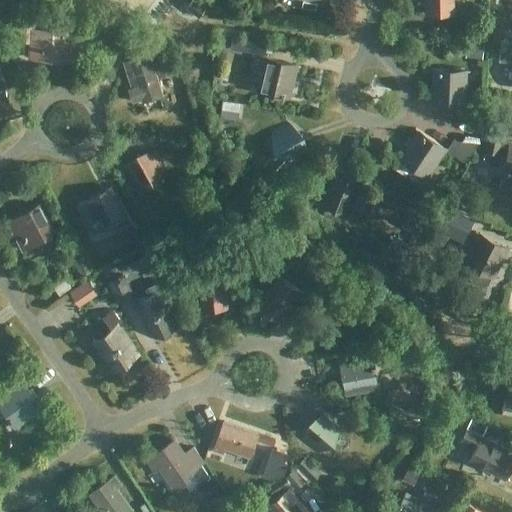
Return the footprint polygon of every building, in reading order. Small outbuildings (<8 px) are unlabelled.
[(204,7),(195,0),(189,0),(185,6),(198,16),(204,7)] [(315,10),(315,3),(323,4),(324,0),(301,0),(300,8),(315,10)] [(425,0),(426,13),(452,12),(452,0),(425,0)] [(19,21),(18,40),(31,40),(30,56),(65,57),(66,31),(75,31),(35,29),(35,22),(19,21)] [(272,44),(232,37),(231,37),(229,47),(270,54),(272,44)] [(464,56),(486,58),(487,43),(465,41),(464,56)] [(511,46),(497,46),(497,60),(511,60),(511,46)] [(141,99),(160,92),(147,53),(144,54),(143,50),(129,54),(130,59),(123,61),(131,87),(128,88),(132,100),(140,97),(141,99)] [(171,55),(153,60),(158,76),(173,72),(170,63),(173,62),(171,55)] [(300,65),(300,64),(260,55),(260,56),(266,57),(259,88),(253,87),(253,88),(293,97),(293,96),(287,94),(294,63),(300,65)] [(469,71),(469,70),(429,68),(429,69),(434,69),(433,100),(427,100),(427,101),(468,103),(468,101),(462,101),(464,70),(469,71)] [(482,126),(449,121),(448,139),(451,139),(446,148),(415,127),(414,128),(419,131),(401,157),(397,154),(396,155),(412,165),(408,172),(409,177),(418,183),(423,181),(427,175),(430,177),(431,176),(426,173),(437,156),(446,162),(452,153),(465,162),(478,142),(480,142),(482,126)] [(288,162),(305,152),(302,148),(301,134),(291,126),(288,122),(271,132),(274,136),(275,149),(286,158),(288,162)] [(484,128),(481,148),(498,151),(501,131),(486,128),(484,128)] [(151,180),(166,166),(156,149),(137,155),(122,168),(132,185),(151,180)] [(370,202),(359,191),(354,189),(345,180),(332,180),(327,178),(319,196),(324,198),(334,207),(350,214),(365,215),(370,202)] [(92,231),(123,214),(108,186),(77,203),(92,231)] [(22,248),(53,231),(38,203),(7,220),(22,248)] [(421,216),(409,210),(401,225),(413,231),(421,216)] [(231,244),(229,226),(217,227),(219,245),(231,244)] [(139,227),(128,234),(136,248),(147,242),(139,227)] [(511,249),(511,248),(479,232),(478,233),(479,233),(466,260),(465,259),(465,260),(474,265),(470,274),(472,279),(482,284),(487,282),(491,274),(501,279),(502,278),(493,274),(507,247),(511,249)] [(83,252),(71,260),(80,275),(92,268),(83,252)] [(331,263),(321,256),(315,264),(326,271),(331,263)] [(201,309),(227,306),(223,267),(188,271),(188,272),(201,270),(203,285),(198,285),(201,309)] [(132,293),(123,273),(106,280),(115,300),(132,293)] [(280,322),(302,291),(276,274),(255,305),(280,322)] [(58,293),(70,285),(64,278),(53,286),(58,293)] [(98,295),(87,278),(70,290),(82,307),(98,295)] [(146,294),(135,299),(153,338),(177,327),(163,299),(161,295),(168,292),(161,278),(143,287),(146,294)] [(358,320),(368,298),(335,282),(322,310),(331,314),(334,308),(358,320)] [(119,322),(110,308),(109,309),(109,310),(99,317),(99,316),(98,317),(107,330),(94,340),(93,339),(114,370),(115,370),(113,367),(135,352),(137,355),(137,354),(117,324),(119,322)] [(374,339),(372,330),(358,333),(360,342),(374,339)] [(505,358),(487,356),(485,368),(503,371),(505,358)] [(345,393),(377,387),(371,358),(340,363),(345,393)] [(511,376),(511,377),(511,376),(511,375),(500,415),(501,415),(504,406),(511,407),(511,376)] [(0,405),(14,426),(41,407),(23,382),(0,398),(0,405)] [(408,411),(391,403),(386,416),(402,423),(408,411)] [(336,429),(340,425),(325,412),(321,416),(310,422),(305,434),(302,438),(317,451),(320,447),(332,441),(336,429)] [(470,417),(466,427),(474,431),(481,435),(486,425),(470,417)] [(274,439),(257,433),(257,432),(222,420),(213,449),(222,452),(224,447),(249,456),(256,437),(258,438),(259,437),(273,442),(274,439)] [(511,450),(481,435),(474,431),(466,427),(460,437),(475,445),(470,456),(501,471),(498,478),(498,479),(502,472),(511,452),(511,450)] [(193,446),(183,453),(173,439),(147,457),(154,468),(159,465),(175,487),(187,479),(184,474),(193,467),(203,461),(193,446)] [(280,468),(291,467),(288,439),(277,440),(280,468)] [(320,469),(304,454),(295,464),(311,479),(320,469)] [(408,466),(402,477),(412,481),(417,470),(408,466)] [(102,511),(125,511),(131,509),(115,487),(120,484),(113,475),(89,492),(102,511)] [(440,511),(443,508),(442,508),(449,495),(428,485),(421,498),(420,499),(405,492),(401,501),(400,501),(398,504),(399,504),(395,511),(440,511)] [(288,486),(269,502),(276,511),(308,511),(290,489),(288,486)] [(222,511),(232,505),(222,492),(210,501),(217,511),(222,511)] [(475,511),(477,508),(467,503),(463,511),(475,511)]
